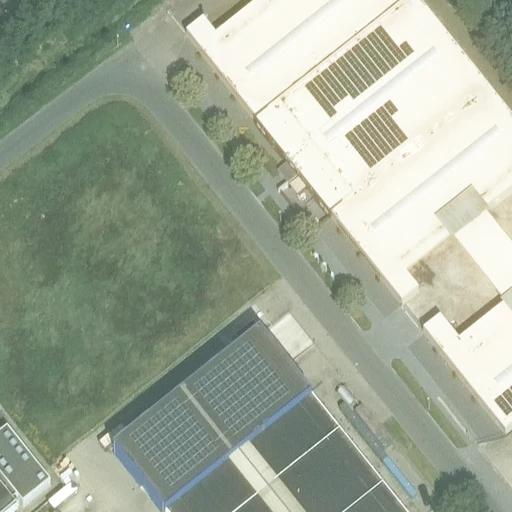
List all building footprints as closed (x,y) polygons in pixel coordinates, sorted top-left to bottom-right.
[(202,23),(186,36),(257,124),(255,126),(288,167),(287,172),(292,177),(296,178),(329,219),(331,218),(402,306),(418,293),(398,268),(511,176),(511,121),(415,0),(283,0),(223,48),(202,23)] [(423,333),(505,436),(511,430),(511,325),(470,358),(440,320),(423,333)] [(253,324),(234,339),(242,348),(261,333),(253,324)] [(398,511),(260,337),(113,454),(159,511),(398,511)] [(0,511),(17,511),(18,511),(14,508),(19,504),(22,509),(50,486),(7,432),(0,437),(0,511)]
